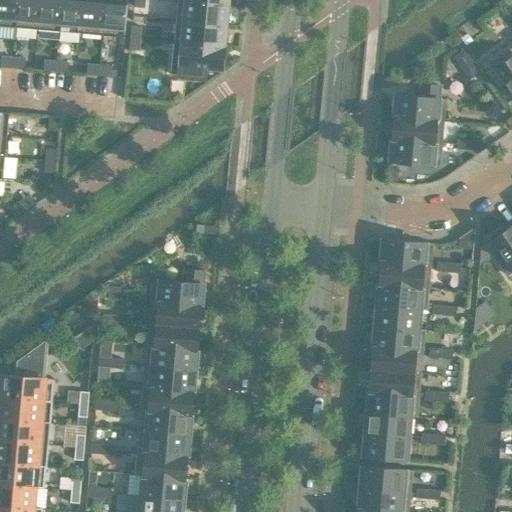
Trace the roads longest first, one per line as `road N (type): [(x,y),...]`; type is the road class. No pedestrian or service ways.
road 1 (tertiary): [(274,198),(246,511)]
road 2 (tertiary): [(295,511),(324,203)]
road 3 (tertiary): [(324,203),(341,0)]
road 4 (residential): [(511,168),(443,210),(324,203)]
road 5 (tertiary): [(292,0),(274,198)]
